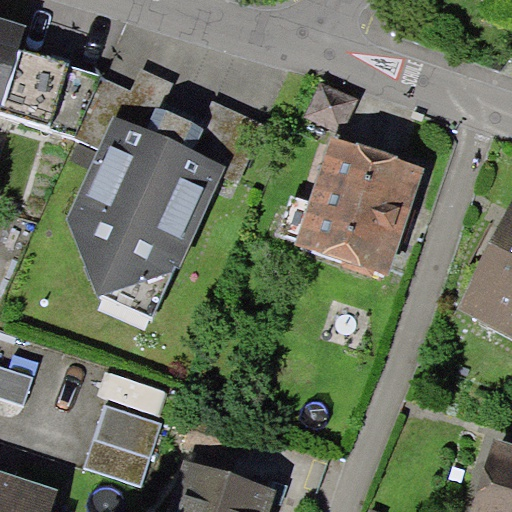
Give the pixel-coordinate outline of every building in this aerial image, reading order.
[(0,116),(74,139),(101,79),(14,53),(21,32),(0,25),(0,116)] [(207,199),(218,176),(237,184),(262,125),(210,103),(202,122),(160,104),(168,84),(139,72),(130,91),(101,79),(74,139),(106,154),(75,223),(102,299),(152,321),(207,199)] [(352,101),(322,87),(309,115),(339,129),(352,101)] [(374,277),(375,272),(386,275),(419,174),(336,147),(303,248),(346,262),(344,267),(374,277)] [(511,215),(464,308),(511,332),(511,215)] [(33,380),(0,368),(0,399),(24,408),(33,380)] [(106,407),(85,469),(142,487),(162,425),(106,407)] [(196,414),(186,445),(236,461),(246,430),(196,414)] [(511,511),(511,456),(495,450),(474,511),(511,511)] [(265,511),(271,495),(190,469),(176,511),(265,511)] [(0,511),(50,511),(54,503),(0,485),(0,511)]
